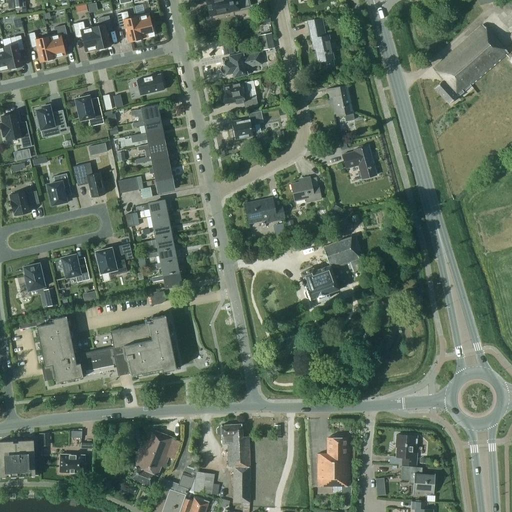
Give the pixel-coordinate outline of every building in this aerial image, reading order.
[(23,2),(22,0),(14,0),(16,12),(19,12),(19,8),(21,8),(23,12),(27,12),(26,2),(23,2)] [(206,0),(208,10),(209,10),(210,15),(243,8),(242,3),(249,1),(248,0),(206,0)] [(261,17),(269,16),(266,0),(258,2),(261,17)] [(88,4),(77,5),(78,13),(89,11),(88,4)] [(138,14),(146,12),(144,4),(137,5),(138,14)] [(142,39),(137,17),(129,19),(128,11),(117,14),(120,28),(126,27),(130,42),(135,41),(136,42),(141,41),(140,39),(142,39)] [(149,14),(137,17),(142,39),(154,36),(153,33),(155,32),(154,27),(152,28),(149,14)] [(100,25),(93,27),(98,49),(99,49),(100,51),(105,49),(104,48),(110,46),(107,31),(113,30),(109,16),(99,18),(100,25)] [(260,25),(271,22),(269,16),(259,18),(260,25)] [(325,36),(323,25),(322,18),(307,21),(312,45),(314,44),(318,62),(333,59),(328,35),(325,36)] [(98,49),(93,27),(85,28),(84,22),(73,24),(76,38),(82,37),(86,52),(98,49)] [(459,96),(471,85),(507,53),(482,24),(433,68),(444,80),(434,88),(448,104),(458,95),(459,96)] [(56,35),(48,37),(54,59),(66,56),(62,41),(68,39),(65,25),(54,28),(56,35)] [(233,32),(232,34),(232,38),(235,39),(239,38),(240,36),(239,32),(238,31),(233,32)] [(35,32),(29,34),(32,48),(38,47),(41,62),(47,60),(48,62),(53,61),(52,59),(54,59),(48,37),(36,40),(35,32)] [(262,50),(275,47),(271,33),(259,36),(262,50)] [(12,45),(4,47),(10,69),(11,69),(11,70),(17,69),(16,68),(22,66),(18,51),(24,50),(21,35),(10,38),(12,45)] [(0,71),(10,69),(4,47),(0,48),(0,71)] [(259,53),(249,55),(248,53),(228,57),(229,62),(222,63),(223,65),(221,66),(221,67),(221,68),(221,69),(221,71),(222,72),(223,73),(224,73),(225,73),(233,72),(234,76),(252,72),(251,66),(261,64),(259,53)] [(141,95),(164,90),(161,75),(152,77),(152,76),(144,78),(144,79),(137,80),(141,95)] [(244,102),(245,109),(258,106),(253,81),(233,85),(233,84),(223,86),(225,92),(227,103),(236,101),(236,103),(244,102)] [(344,114),(346,121),(354,120),(352,112),(353,112),(347,85),(326,90),(328,98),(333,97),(337,116),(344,114)] [(91,127),(104,123),(101,108),(93,110),(90,96),(88,96),(88,94),(79,96),(80,98),(75,99),(80,121),(89,119),(91,127)] [(115,95),(117,107),(124,106),(122,94),(115,95)] [(103,96),(106,110),(112,108),(109,95),(103,96)] [(43,109),(37,110),(38,118),(37,119),(38,127),(40,126),(41,130),(59,126),(60,129),(67,128),(63,110),(56,112),(56,113),(52,114),(50,105),(42,107),(43,109)] [(133,123),(159,118),(156,106),(142,109),(142,108),(130,111),(131,116),(138,114),(139,122),(133,123)] [(231,122),(235,139),(253,135),(253,133),(261,131),(259,121),(263,120),(261,111),(248,114),(249,119),(231,122)] [(17,113),(2,116),(4,124),(0,125),(3,136),(6,136),(7,140),(23,137),(22,136),(29,134),(26,122),(20,123),(17,113)] [(117,121),(115,114),(107,115),(108,122),(117,121)] [(147,133),(161,130),(159,118),(133,123),(134,128),(145,125),(147,133)] [(149,144),(163,141),(161,130),(147,133),(131,136),(133,143),(148,140),(149,144)] [(163,141),(149,144),(137,147),(138,151),(145,149),(146,157),(166,153),(163,141)] [(97,145),(100,153),(108,152),(106,143),(97,145)] [(358,165),(362,179),(376,175),(368,146),(354,150),(355,151),(342,154),(346,168),(358,165)] [(29,149),(21,151),(23,160),(31,158),(29,149)] [(166,153),(146,157),(135,159),(136,164),(153,160),(154,168),(168,165),(166,153)] [(90,163),(74,167),(78,186),(89,184),(92,198),(105,194),(100,173),(93,174),(90,163)] [(157,180),(171,176),(171,177),(168,165),(154,168),(149,169),(150,174),(155,173),(157,180)] [(67,174),(54,177),(55,184),(48,185),(53,205),(58,203),(58,205),(67,203),(63,188),(70,186),(67,174)] [(171,176),(157,180),(159,192),(174,189),(171,176)] [(319,187),(312,188),(310,177),(303,178),(304,181),(291,184),(294,201),(306,198),(307,202),(321,198),(319,187)] [(130,179),(132,191),(138,190),(137,184),(136,178),(130,179)] [(124,180),(127,192),(132,191),(130,179),(124,180)] [(121,193),(127,192),(124,180),(119,181),(121,193)] [(141,190),(143,199),(152,197),(151,188),(141,190)] [(10,195),(12,200),(11,201),(14,213),(15,213),(15,216),(31,212),(29,206),(39,204),(36,191),(26,193),(26,191),(10,195)] [(248,223),(266,219),(267,224),(285,220),(282,206),(274,208),(272,198),(244,204),(248,223)] [(163,201),(149,204),(143,205),(145,211),(151,209),(152,216),(166,213),(163,201)] [(338,216),(342,209),(334,205),(330,213),(338,216)] [(154,227),(168,225),(166,213),(152,216),(154,227)] [(157,239),(171,236),(168,225),(154,227),(157,239)] [(159,251),(173,248),(171,236),(157,239),(145,242),(146,246),(157,244),(159,251)] [(301,273),(307,288),(306,289),(305,292),(307,298),(310,299),(310,300),(316,298),(318,302),(330,298),(329,293),(345,287),(338,266),(350,262),(352,266),(361,263),(358,256),(352,237),(323,247),(330,266),(314,271),(313,269),(301,273)] [(102,249),(103,250),(96,252),(101,273),(109,271),(110,276),(127,272),(124,259),(115,262),(112,248),(109,249),(109,247),(102,249)] [(161,263),(175,260),(173,248),(159,251),(147,253),(148,258),(160,255),(161,263)] [(76,255),(62,258),(66,278),(76,276),(77,283),(90,279),(87,267),(79,269),(76,255)] [(164,274),(178,272),(175,260),(161,263),(150,265),(151,270),(162,267),(164,274)] [(45,286),(40,263),(24,267),(26,274),(25,275),(29,290),(45,286)] [(178,272),(164,274),(152,277),(153,282),(165,279),(166,287),(181,284),(179,272),(178,272)] [(54,288),(44,290),(48,307),(57,305),(54,288)] [(97,299),(96,291),(83,294),(84,302),(97,299)] [(150,294),(152,306),(162,304),(166,300),(164,291),(150,294)] [(130,369),(131,375),(162,368),(163,372),(176,369),(166,315),(152,318),(153,322),(110,331),(114,347),(78,354),(80,363),(76,364),(67,316),(53,319),(53,323),(46,324),(46,320),(51,319),(50,315),(35,318),(20,324),(21,329),(37,325),(48,378),(55,376),(56,382),(83,377),(82,371),(117,364),(119,371),(130,369)] [(223,444),(223,445),(228,445),(228,453),(228,468),(233,468),(233,502),(250,502),(250,467),(249,437),(243,437),(242,424),(221,425),(221,426),(219,427),(216,429),(217,434),(219,435),(222,436),(222,444),(223,444)] [(182,441),(148,428),(144,436),(146,436),(142,444),(141,444),(132,465),(135,467),(131,478),(149,485),(153,473),(158,475),(162,466),(165,467),(168,457),(175,460),(182,441)] [(40,434),(40,446),(51,446),(50,433),(40,434)] [(413,436),(396,434),(395,444),(397,444),(396,457),(403,458),(402,464),(416,465),(418,454),(411,453),(412,448),(417,449),(418,436),(413,436)] [(346,439),(344,439),(344,437),(330,437),(330,439),(328,439),(328,454),(317,454),(318,486),(349,486),(349,454),(346,454),(346,439)] [(0,440),(0,476),(36,475),(34,439),(0,440)] [(53,446),(40,447),(41,471),(55,471),(53,446)] [(61,455),(60,473),(84,473),(85,455),(61,455)] [(414,481),(413,494),(418,494),(418,492),(433,492),(434,474),(422,474),(422,470),(403,469),(402,480),(414,481)] [(200,492),(212,494),(215,474),(197,471),(196,477),(191,475),(190,490),(200,493),(200,492)] [(190,490),(191,475),(183,472),(179,484),(173,482),(170,490),(163,511),(162,511),(179,511),(184,498),(187,489),(190,490)] [(386,495),(384,478),(376,479),(378,496),(386,495)] [(184,498),(179,511),(204,511),(208,502),(198,499),(194,497),(193,501),(184,498)] [(227,505),(229,505),(230,501),(222,499),(220,507),(226,508),(227,505)] [(432,511),(433,510),(427,509),(427,502),(411,501),(411,509),(414,509),(414,511),(432,511)]
